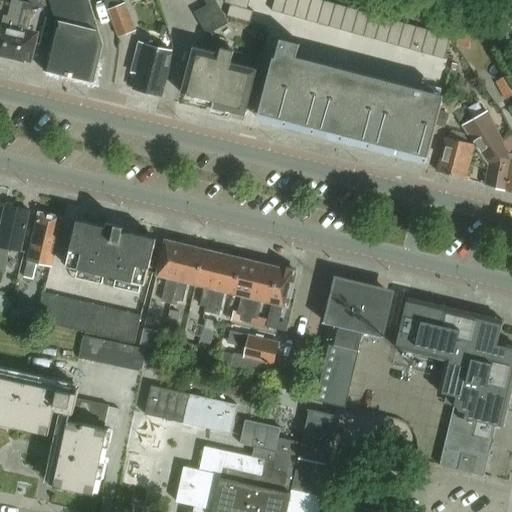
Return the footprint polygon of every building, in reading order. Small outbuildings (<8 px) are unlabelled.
[(48,6),(49,0),(29,0),(31,5),(23,4),(10,59),(31,64),(37,40),(35,34),(28,32),(33,18),(36,17),(34,10),(48,6)] [(50,0),(56,21),(43,72),(94,84),(104,46),(89,0),(50,0)] [(102,0),(118,39),(136,32),(126,6),(121,8),(118,0),(102,0)] [(225,0),(225,2),(231,4),(227,16),(251,22),(254,11),(248,9),(250,0),(225,0)] [(451,38),(319,0),(274,0),(272,12),(445,61),(451,38)] [(0,56),(10,59),(23,4),(12,1),(6,27),(0,25),(0,56)] [(208,6),(195,14),(209,37),(230,24),(229,23),(215,1),(208,6)] [(159,24),(156,33),(164,35),(166,26),(159,24)] [(473,34),(461,32),(458,48),(470,50),(473,34)] [(301,45),(281,40),(276,59),(274,58),(258,120),(427,164),(445,96),(297,58),(301,45)] [(168,74),(172,52),(139,44),(132,74),(137,75),(133,90),(164,98),(169,75),(168,74)] [(246,117),(258,71),(232,64),(235,52),(223,49),(221,55),(194,48),(182,94),(214,102),(212,108),(246,117)] [(496,85),(505,101),(511,96),(511,79),(510,77),(496,85)] [(465,106),(454,112),(460,123),(471,118),(465,106)] [(507,190),(511,165),(504,164),(506,156),(496,155),(496,153),(504,144),(487,113),(463,126),(473,140),(472,141),(474,144),(491,167),(486,185),(507,190)] [(466,180),(475,146),(446,139),(436,173),(466,180)] [(511,191),(511,155),(509,156),(504,144),(496,153),(496,155),(506,156),(504,164),(511,165),(507,190),(511,191)] [(22,252),(31,211),(7,206),(0,238),(0,271),(5,273),(10,249),(22,252)] [(53,267),(64,219),(40,213),(26,277),(35,279),(38,263),(53,267)] [(147,285),(157,239),(124,232),(125,227),(117,225),(116,230),(78,221),(67,266),(147,285)] [(172,304),(187,246),(167,241),(159,275),(169,277),(164,297),(169,298),(168,303),(172,304)] [(197,284),(205,251),(187,246),(172,304),(177,305),(178,300),(182,301),(187,282),(197,284)] [(210,313),(224,255),(205,251),(197,284),(206,286),(201,306),(207,307),(206,312),(210,313)] [(235,293),(242,260),(224,255),(210,313),(214,314),(215,309),(220,310),(225,291),(235,293)] [(247,322),(262,264),(242,260),(235,293),(243,295),(238,315),(244,316),(243,321),(247,322)] [(272,302),(280,267),(279,269),(262,264),(247,322),(252,323),(253,318),(258,319),(263,300),(272,302)] [(287,306),(296,271),(280,267),(272,302),(274,302),(268,327),(272,328),(273,323),(279,324),(284,305),(287,306)] [(390,293),(339,280),(329,323),(330,324),(312,399),(346,407),(364,332),(380,336),(390,293)] [(141,328),(144,315),(47,292),(43,311),(41,321),(137,344),(141,328)] [(12,300),(0,296),(0,309),(8,313),(12,300)] [(439,467),(484,478),(497,427),(503,429),(511,392),(511,349),(497,346),(503,321),(408,298),(395,349),(446,361),(438,393),(449,396),(447,406),(453,408),(439,467)] [(12,309),(11,314),(41,321),(43,311),(33,309),(21,310),(12,309)] [(273,364),(278,343),(264,340),(264,339),(232,332),(229,343),(246,347),(244,357),(221,352),(218,364),(266,375),(269,363),(273,364)] [(149,334),(146,343),(156,346),(158,336),(149,334)] [(89,360),(94,338),(84,336),(79,358),(89,360)] [(100,363),(105,341),(94,338),(89,360),(100,363)] [(110,365),(115,343),(105,341),(100,363),(110,365)] [(121,368),(126,345),(115,343),(110,365),(121,368)] [(131,370),(136,348),(126,345),(121,368),(131,370)] [(136,348),(131,370),(142,372),(147,350),(136,348)] [(0,419),(16,423),(16,427),(50,434),(55,410),(64,412),(70,414),(54,486),(95,494),(109,429),(94,426),(84,424),(73,421),(78,399),(80,388),(0,371),(0,419)] [(153,385),(147,414),(184,422),(190,393),(153,385)] [(190,393),(184,422),(230,432),(236,403),(190,393)] [(78,399),(73,421),(84,424),(88,401),(78,399)] [(88,401),(84,424),(94,426),(99,404),(88,401)] [(99,404),(94,426),(105,428),(110,406),(99,404)] [(302,444),(280,439),(282,429),(244,421),(241,435),(239,445),(255,448),(253,458),(205,447),(200,471),(185,467),(177,503),(195,507),(193,511),(320,511),(324,498),(323,498),(329,469),(340,418),(310,411),(302,444)]
